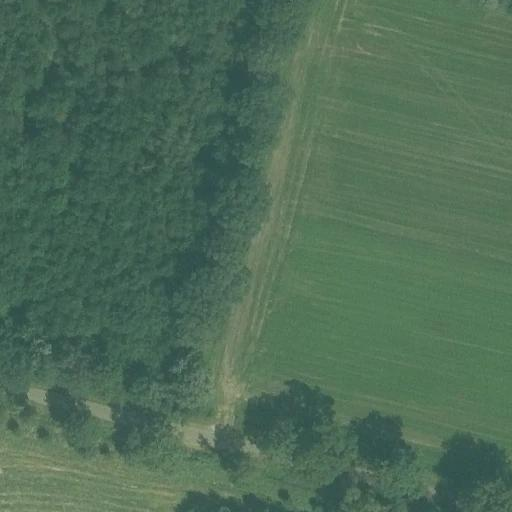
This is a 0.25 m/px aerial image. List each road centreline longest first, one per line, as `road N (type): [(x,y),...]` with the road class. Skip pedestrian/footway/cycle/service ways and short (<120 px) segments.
road 1 (unclassified): [(499,511),(0,387)]
road 2 (track): [(0,387),(11,307),(111,0)]
